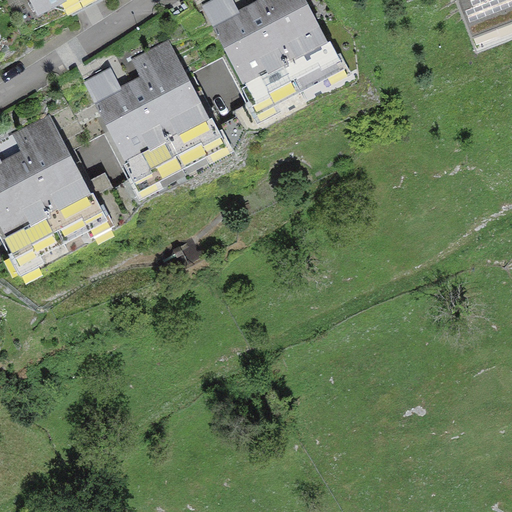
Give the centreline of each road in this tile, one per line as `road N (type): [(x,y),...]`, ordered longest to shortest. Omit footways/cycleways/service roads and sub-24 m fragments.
road 1 (track): [(4,511),(201,386),(511,222)]
road 2 (residential): [(0,100),(158,0)]
